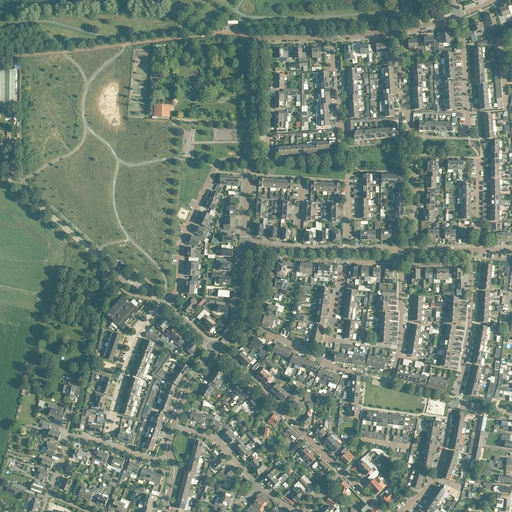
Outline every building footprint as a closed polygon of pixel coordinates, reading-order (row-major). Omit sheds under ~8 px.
[(507,7),(505,8),(505,7),(503,8),(504,8),(500,9),(503,17),(499,18),(500,21),(500,23),(501,24),(508,21),(506,16),(511,13),(511,8),(511,6),(507,7)] [(483,22),(484,27),(484,28),(497,24),(495,19),(495,18),(494,18),(493,15),(485,17),(487,21),(485,22),(485,21),(483,22)] [(484,29),(483,27),(482,23),(479,23),(478,21),(470,23),(473,32),(480,30),(481,34),(485,32),(484,29)] [(439,39),(439,45),(443,45),(443,43),(450,43),(449,33),(441,34),(442,39),(439,39)] [(434,43),(434,41),(433,37),(424,38),(425,47),(434,46),(434,51),(438,50),(438,43),(434,43)] [(409,49),(414,48),(417,48),(417,51),(421,51),(421,48),(421,43),(417,43),(417,40),(408,41),(409,49)] [(390,56),(389,46),(385,47),(385,44),(376,44),(377,53),(386,53),(386,57),(390,56)] [(356,49),(357,55),(357,57),(361,56),(361,55),(368,54),(369,63),(374,62),(372,45),(360,46),(360,49),(356,49)] [(353,56),(357,55),(356,49),(353,49),(353,50),(352,50),(352,47),(344,47),(345,54),(344,54),(344,60),(353,59),(353,56)] [(283,63),(289,62),(289,58),(288,48),(282,48),(282,49),(280,49),(280,50),(275,50),(276,59),(276,58),(283,57),(283,63)] [(299,67),(303,67),(304,72),(308,72),(306,52),(303,53),(304,55),(303,55),(302,49),(294,50),(295,59),(299,59),(299,62),(299,67)] [(317,58),(317,63),(321,63),(320,49),(312,49),(313,58),(317,58)] [(0,108),(15,108),(15,70),(0,69),(0,108)] [(288,102),(288,95),(293,95),(298,95),(298,92),(287,92),(283,92),(280,92),(280,95),(278,95),(275,95),(275,101),(284,102),(286,102),(288,102)] [(454,105),(445,105),(446,111),(446,112),(454,112),(454,110),(454,106),(457,105),(457,103),(454,104),(454,105)] [(154,116),(167,117),(167,106),(155,105),(154,116)] [(275,115),(275,122),(282,122),(285,122),(288,122),(288,112),(287,112),(278,112),(278,115),(275,115)] [(320,121),(316,122),(316,130),(327,129),(327,126),(330,126),(329,121),(320,121)] [(275,122),(275,129),(278,129),(277,133),(287,132),(287,127),(285,127),(285,122),(282,122),(275,122)] [(0,137),(1,136),(5,139),(5,140),(9,141),(10,133),(5,133),(5,134),(0,130),(0,137)] [(429,172),(429,175),(436,175),(436,172),(439,172),(439,167),(438,167),(436,167),(424,167),(424,169),(426,169),(426,172),(429,172)] [(424,181),(424,183),(436,183),(439,183),(439,177),(436,177),(436,175),(429,175),(429,178),(426,178),(426,181),(424,181)] [(436,183),(424,183),(424,185),(426,185),(426,189),(428,189),(428,191),(435,191),(440,191),(439,189),(436,189),(436,183)] [(422,198),(422,200),(435,200),(435,191),(428,191),(428,195),(425,195),(425,198),(422,198)] [(214,192),(210,200),(215,202),(217,198),(219,199),(221,195),(214,192)] [(211,209),(210,212),(214,214),(216,211),(213,210),(217,203),(215,202),(210,200),(206,207),(211,209)] [(427,205),(427,208),(433,208),(437,208),(437,206),(435,205),(435,200),(422,200),(423,202),(425,202),(425,205),(427,205)] [(225,215),(225,218),(226,218),(231,219),(235,219),(235,216),(236,207),(237,207),(230,206),(230,207),(230,211),(228,211),(227,215),(225,215)] [(421,214),(421,217),(434,216),(434,217),(436,217),(436,214),(434,214),(433,208),(427,208),(427,211),(424,211),(424,214),(421,214)] [(204,213),(201,218),(209,222),(211,219),(213,220),(214,217),(215,215),(214,214),(210,212),(209,215),(204,213)] [(209,222),(201,218),(199,223),(206,227),(204,229),(209,232),(213,233),(214,230),(209,228),(210,226),(208,225),(209,222)] [(226,218),(226,222),(224,221),(223,230),(230,230),(231,226),(235,226),(235,219),(231,219),(226,218)] [(263,229),(267,229),(267,222),(268,222),(268,219),(264,218),(263,225),(256,224),(256,230),(255,230),(255,234),(255,236),(257,236),(257,237),(260,238),(260,237),(262,237),(263,229)] [(267,222),(267,229),(270,230),(269,238),(270,238),(270,239),(274,239),(276,239),(277,228),(271,227),(271,222),(268,222),(267,222)] [(329,222),(329,232),(329,239),(332,239),(332,242),(340,242),(340,232),(333,232),(333,225),(329,225),(329,222),(333,222),(332,222),(329,222)] [(368,240),(368,231),(364,231),(364,229),(363,228),(361,228),(361,222),(354,222),(354,231),(361,231),(361,240),(368,240)] [(284,225),(284,223),(281,223),(280,231),(283,232),(282,239),(284,240),(284,241),(287,241),(287,240),(288,240),(289,234),(290,234),(290,231),(289,231),(289,230),(287,229),(287,226),(287,225),(284,225)] [(200,235),(198,239),(201,240),(204,242),(209,232),(204,229),(198,227),(198,228),(197,227),(195,231),(196,232),(195,233),(200,235)] [(316,228),(310,228),(310,233),(306,233),(305,233),(305,237),(306,237),(306,242),(306,243),(309,243),(309,242),(310,242),(310,241),(313,241),(313,238),(316,238),(316,230),(316,228)] [(448,230),(442,230),(442,237),(445,237),(445,240),(448,240),(448,242),(450,242),(450,228),(449,228),(448,229),(448,230)] [(453,228),(450,228),(450,242),(452,242),(452,240),(455,240),(455,237),(458,237),(458,230),(453,230),(453,228)] [(458,230),(458,237),(461,237),(461,242),(463,242),(463,240),(467,240),(467,230),(464,230),(464,228),(458,228),(458,230)] [(442,230),(433,230),(433,242),(435,242),(435,240),(439,240),(439,237),(442,237),(442,230)] [(222,242),(233,243),(234,240),(235,236),(231,236),(231,235),(229,235),(229,231),(221,231),(221,234),(223,235),(222,242)] [(329,239),(329,232),(319,232),(319,242),(321,242),(321,243),(324,243),(324,242),(326,242),(326,239),(329,239)] [(201,240),(198,239),(193,236),(190,242),(190,243),(189,244),(189,245),(194,246),(195,245),(198,246),(201,240)] [(222,245),(221,256),(232,257),(233,250),(230,249),(230,246),(222,245)] [(192,261),(198,262),(199,258),(195,258),(195,249),(188,249),(188,258),(189,258),(189,261),(192,261)] [(232,270),(232,267),(231,267),(232,263),(226,263),(226,260),(217,259),(216,264),(219,264),(219,271),(227,272),(227,271),(231,271),(231,270),(232,270)] [(187,264),(187,270),(196,270),(196,265),(198,265),(198,262),(192,261),(192,264),(187,264)] [(287,267),(292,268),(293,264),(282,261),(282,265),(279,264),(277,270),(276,269),(276,272),(277,272),(276,273),(277,274),(278,274),(283,275),(285,275),(286,268),(287,267)] [(315,272),(314,278),(314,279),(317,279),(318,277),(323,278),(325,265),(319,265),(318,273),(315,272)] [(330,266),(325,265),(323,278),(329,279),(329,280),(332,281),(333,274),(330,274),(330,266)] [(349,279),(352,279),(352,277),(357,277),(357,268),(351,267),(351,270),(349,270),(349,279)] [(371,275),(368,275),(368,268),(361,268),(361,276),(365,276),(364,281),(368,281),(367,291),(370,291),(371,277),(371,276),(371,275)] [(373,269),(373,276),(371,276),(371,277),(376,278),(376,282),(379,282),(379,278),(380,278),(380,269),(373,269)] [(389,279),(389,284),(392,284),(393,273),(393,272),(393,270),(385,269),(385,279),(389,279)] [(195,276),(196,270),(187,270),(186,276),(192,276),(192,279),(199,280),(199,276),(195,276)] [(420,279),(420,275),(420,270),(412,270),(412,278),(409,278),(409,285),(415,285),(415,279),(420,279)] [(443,279),(442,270),(437,270),(437,275),(434,275),(434,274),(434,284),(440,284),(440,279),(443,279)] [(449,270),(442,270),(443,279),(446,279),(446,283),(452,283),(452,275),(449,275),(449,270)] [(454,270),(454,275),(454,279),(458,279),(458,289),(464,289),(464,276),(461,276),(461,270),(454,270)] [(216,280),(219,280),(219,284),(230,285),(230,283),(231,283),(231,280),(230,280),(231,277),(222,277),(223,273),(213,273),(212,278),(216,278),(216,279),(216,280)] [(185,288),(194,288),(199,289),(199,285),(198,285),(199,280),(192,279),(192,282),(186,282),(185,288)] [(275,279),(273,287),(278,288),(283,290),(284,285),(287,285),(288,280),(284,279),(283,281),(275,279)] [(194,288),(185,288),(185,294),(187,294),(187,297),(194,297),(194,294),(194,288)] [(230,291),(226,291),(212,290),(211,297),(229,298),(230,291)] [(283,295),(274,292),(271,300),(277,302),(276,304),(280,306),(281,303),(283,304),(285,299),(282,298),(283,295)] [(111,319),(114,321),(111,324),(116,329),(119,326),(123,330),(127,325),(125,324),(127,322),(129,323),(134,317),(132,316),(134,314),(135,315),(136,315),(140,311),(136,307),(138,304),(133,300),(131,302),(129,304),(127,302),(128,301),(129,301),(123,296),(106,315),(109,317),(110,315),(112,317),(111,318),(111,319)] [(413,296),(413,303),(422,303),(422,305),(425,305),(425,303),(422,302),(423,297),(413,296)] [(207,299),(201,298),(198,302),(193,298),(186,305),(183,309),(188,313),(196,305),(199,308),(203,304),(207,299)] [(218,308),(218,312),(227,314),(228,307),(225,306),(225,303),(217,302),(216,308),(218,308)] [(413,303),(412,309),(422,309),(422,311),(424,311),(425,309),(422,308),(422,305),(422,303),(413,303)] [(284,307),(281,306),(276,304),(275,307),(269,305),(266,312),(275,316),(277,311),(282,313),(284,307)] [(207,309),(204,306),(197,315),(200,317),(207,309)] [(412,309),(412,315),(422,315),(422,317),(424,317),(424,315),(422,315),(422,311),(422,309),(412,309)] [(201,324),(200,325),(201,325),(204,328),(205,329),(206,330),(206,329),(208,332),(209,332),(210,331),(211,331),(213,329),(213,328),(213,327),(214,327),(214,326),(213,326),(206,320),(206,319),(208,317),(205,314),(200,320),(203,323),(201,324)] [(422,315),(412,315),(412,321),(417,321),(417,323),(424,323),(424,317),(422,317),(422,315)] [(262,324),(261,327),(267,330),(269,326),(272,327),(273,323),(276,324),(278,319),(271,316),(271,318),(265,316),(262,324)] [(489,317),(478,317),(478,323),(484,323),(484,324),(492,325),(492,322),(488,322),(488,319),(491,319),(491,317),(489,317)] [(161,327),(159,329),(165,333),(170,327),(167,325),(169,323),(163,318),(158,325),(161,327)] [(309,332),(312,332),(313,331),(321,333),(323,326),(314,324),(313,329),(310,329),(309,332)] [(448,325),(447,331),(455,332),(455,333),(458,334),(459,332),(455,331),(456,327),(448,325)] [(171,337),(173,339),(179,332),(175,328),(173,330),(171,328),(165,334),(170,338),(171,337)] [(280,335),(287,338),(288,335),(290,331),(283,329),(280,335)] [(308,339),(311,339),(319,340),(321,333),(313,331),(312,332),(311,336),(309,335),(308,339)] [(447,331),(446,336),(454,337),(454,338),(457,339),(458,337),(454,336),(455,333),(455,332),(447,331)] [(112,332),(110,338),(120,341),(122,336),(112,332)] [(179,332),(173,339),(176,341),(174,342),(180,347),(185,341),(182,338),(184,336),(179,332)] [(479,332),(477,338),(485,340),(489,341),(490,334),(486,334),(479,332)] [(446,336),(445,341),(453,342),(453,343),(457,344),(457,342),(453,341),(454,338),(454,337),(446,336)] [(264,344),(264,345),(266,340),(259,337),(258,339),(256,337),(251,342),(258,349),(263,344),(264,344)] [(110,338),(109,343),(118,346),(120,341),(110,338)] [(311,339),(310,344),(307,343),(306,346),(309,347),(309,346),(317,348),(319,340),(311,339)] [(147,340),(145,345),(153,348),(155,343),(147,340)] [(444,346),(452,347),(452,348),(456,349),(456,347),(452,346),(453,343),(453,342),(445,341),(442,340),(441,345),(444,346)] [(187,351),(189,352),(192,356),(197,350),(195,348),(196,347),(191,342),(187,347),(185,345),(185,344),(180,349),(185,354),(187,351)] [(109,343),(107,348),(116,351),(118,346),(109,343)] [(273,352),(278,354),(281,347),(282,347),(283,346),(280,344),(280,346),(276,344),(273,352)] [(145,345),(143,350),(151,353),(153,348),(145,345)] [(476,345),(475,351),(486,353),(486,352),(487,347),(484,346),(476,345)] [(444,346),(443,351),(451,352),(451,353),(455,354),(455,352),(451,351),(452,348),(452,347),(444,346)] [(278,354),(283,356),(287,349),(288,349),(288,348),(285,347),(285,348),(282,347),(281,347),(278,354)] [(107,348),(105,353),(115,356),(116,351),(107,348)] [(237,358),(242,362),(248,355),(243,351),(244,350),(242,348),(238,352),(240,354),(237,358)] [(287,349),(283,356),(289,359),(292,352),(293,352),(293,350),(291,349),(290,351),(288,349),(287,349)] [(143,350),(141,355),(149,358),(151,353),(143,350)] [(440,355),(442,356),(450,357),(450,358),(454,359),(454,357),(451,356),(451,353),(451,352),(443,351),(440,350),(440,355)] [(475,351),(474,357),(482,358),(482,359),(485,359),(486,353),(475,351)] [(115,356),(105,353),(103,358),(113,361),(115,356)] [(290,362),(295,364),(299,357),(297,357),(295,355),(296,354),(293,353),(292,354),(293,355),(290,362)] [(141,355),(139,360),(147,364),(149,358),(141,355)] [(248,355),(242,362),(242,363),(244,366),(245,365),(247,367),(250,363),(252,365),(253,365),(257,361),(254,359),(253,360),(248,355)] [(295,364),(300,367),(304,359),(303,359),(300,358),(301,356),(298,355),(297,357),(299,357),(295,364)] [(366,365),(372,367),(374,357),(376,358),(377,355),(374,355),(374,357),(369,356),(368,357),(366,365)] [(364,364),(366,365),(368,357),(366,356),(365,357),(365,358),(359,357),(358,365),(364,366),(364,364)] [(380,357),(377,356),(376,358),(374,357),(372,367),(378,368),(380,359),(382,359),(383,357),(380,356),(380,357)] [(442,356),(441,361),(449,362),(449,363),(453,364),(453,362),(450,361),(450,358),(450,357),(442,356)] [(300,367),(306,369),(309,362),(308,361),(306,360),(306,359),(303,357),(303,359),(304,359),(300,367)] [(380,359),(378,368),(384,370),(385,364),(387,365),(388,358),(386,358),(385,360),(382,359),(380,359)] [(139,360),(137,365),(145,369),(147,364),(139,360)] [(306,369),(311,371),(314,364),(313,363),(311,362),(311,361),(309,360),(308,361),(309,362),(306,369)] [(449,362),(441,361),(440,366),(449,368),(448,368),(452,369),(452,367),(449,366),(449,363),(449,362)] [(181,362),(178,367),(186,372),(189,367),(181,362)] [(311,371),(309,375),(315,377),(316,374),(318,371),(320,366),(316,365),(317,363),(314,362),(313,363),(314,364),(311,371)] [(137,365),(135,370),(143,374),(145,369),(137,365)] [(176,365),(173,370),(183,377),(186,372),(178,367),(176,365)] [(284,374),(287,375),(288,373),(291,374),(293,369),(288,366),(284,374)] [(474,366),(473,372),(481,374),(484,375),(486,368),(485,368),(483,367),(482,368),(474,366)] [(215,368),(214,370),(223,376),(224,374),(227,375),(228,373),(218,367),(217,369),(215,368)] [(260,378),(262,380),(267,374),(269,372),(267,371),(266,371),(262,367),(261,367),(261,368),(257,372),(256,372),(258,374),(257,376),(259,379),(260,378)] [(317,376),(315,380),(320,383),(325,370),(320,368),(320,370),(318,373),(317,376)] [(143,374),(135,370),(133,376),(141,379),(142,376),(146,378),(147,375),(143,374)] [(174,374),(172,376),(180,381),(183,377),(173,370),(172,370),(171,371),(171,372),(174,374)] [(214,373),(212,376),(220,380),(223,376),(214,370),(213,372),(214,373)] [(325,385),(327,381),(330,373),(325,370),(320,383),(325,385)] [(396,378),(402,380),(404,371),(398,370),(396,378)] [(267,374),(262,380),(266,384),(268,382),(270,384),(272,382),(273,384),(277,380),(273,376),(275,374),(272,371),(269,373),(269,372),(267,374)] [(402,380),(408,381),(410,373),(404,371),(402,380)] [(422,376),(420,384),(425,386),(428,377),(428,378),(429,378),(430,374),(423,372),(422,376)] [(328,387),(329,387),(335,375),(330,373),(327,381),(329,382),(328,386),(328,387)] [(408,381),(414,383),(416,374),(410,373),(408,381)] [(414,383),(420,384),(422,376),(416,374),(414,383)] [(335,375),(329,387),(330,388),(331,388),(331,387),(332,388),(334,384),(337,385),(340,377),(335,375)] [(101,381),(103,382),(112,385),(113,380),(102,376),(101,381)] [(133,378),(131,383),(139,386),(143,386),(144,381),(141,380),(141,379),(133,376),(133,378)] [(180,381),(172,376),(169,381),(177,386),(180,381)] [(210,377),(208,379),(211,381),(209,383),(216,388),(217,389),(222,382),(220,380),(212,376),(211,378),(210,377)] [(429,381),(427,386),(433,388),(436,379),(438,379),(439,377),(436,376),(435,378),(430,377),(429,381)] [(271,390),(277,396),(283,389),(279,386),(282,382),(278,378),(277,380),(273,384),(275,386),(271,390)] [(433,388),(439,389),(442,380),(444,381),(444,378),(442,378),(441,380),(438,379),(436,379),(433,388)] [(442,380),(439,389),(445,391),(447,385),(448,386),(450,379),(448,379),(447,381),(444,381),(442,380)] [(63,393),(65,394),(66,394),(66,397),(74,399),(74,397),(78,398),(81,384),(74,382),(74,387),(68,385),(68,386),(64,385),(63,393)] [(202,389),(210,394),(213,396),(214,395),(214,394),(215,393),(215,392),(214,391),(216,388),(209,383),(208,386),(206,385),(205,387),(203,387),(202,389)] [(168,384),(166,389),(174,392),(176,387),(168,384)] [(235,393),(237,395),(244,388),(241,385),(241,386),(239,385),(233,391),(230,389),(227,393),(229,396),(231,394),(233,396),(235,393)] [(110,390),(101,387),(100,392),(108,395),(110,390)] [(244,388),(237,395),(240,397),(237,400),(239,402),(237,404),(239,407),(241,405),(244,402),(242,399),(248,393),(246,391),(247,391),(244,388)] [(160,393),(164,394),(172,397),(174,392),(166,389),(165,391),(161,390),(160,393)] [(210,394),(202,389),(201,391),(202,391),(200,394),(207,399),(210,394)] [(283,389),(277,396),(283,401),(287,397),(289,399),(290,398),(292,395),(295,392),(292,390),(288,394),(283,389)] [(477,391),(468,389),(467,395),(475,397),(477,391)] [(96,396),(95,401),(104,404),(105,401),(107,402),(108,399),(103,398),(104,395),(96,392),(95,396),(96,396)] [(164,394),(162,399),(170,402),(172,397),(164,394)] [(317,404),(329,405),(330,398),(317,397),(317,404)] [(162,399),(160,404),(169,407),(170,402),(162,399)] [(250,406),(252,408),(256,412),(256,411),(256,412),(257,412),(258,412),(259,411),(259,410),(259,409),(258,409),(261,406),(253,399),(250,403),(247,400),(242,405),(247,410),(250,406)] [(104,404),(95,401),(93,407),(92,406),(91,410),(99,412),(100,409),(105,410),(105,407),(103,407),(104,404)] [(302,421),(306,425),(312,419),(310,417),(311,416),(311,409),(314,409),(314,405),(312,405),(312,403),(307,403),(308,415),(302,421)] [(56,410),(57,407),(49,404),(48,407),(52,408),(49,416),(55,418),(55,419),(54,419),(53,423),(62,426),(63,422),(62,421),(62,420),(63,420),(65,413),(56,410)] [(169,407),(160,404),(158,410),(167,413),(169,407)] [(77,423),(76,423),(76,426),(77,426),(76,429),(84,431),(86,421),(85,421),(86,417),(89,418),(90,411),(84,410),(82,416),(81,421),(78,420),(77,423)] [(195,422),(198,423),(201,414),(196,413),(196,412),(192,411),(192,412),(190,411),(190,410),(189,411),(188,416),(191,416),(190,419),(193,420),(193,422),(193,423),(195,423),(195,422)] [(456,417),(456,420),(456,421),(463,422),(464,417),(464,416),(464,413),(456,411),(455,417),(456,417)] [(151,416),(154,417),(163,420),(165,415),(161,414),(156,412),(155,415),(152,413),(151,416)] [(205,420),(208,421),(211,415),(206,414),(206,416),(201,414),(198,423),(204,424),(205,420)] [(270,416),(268,419),(269,420),(268,422),(271,425),(271,424),(274,427),(277,423),(280,420),(274,414),(272,417),(270,416)] [(209,426),(214,429),(218,422),(218,421),(220,417),(217,415),(216,415),(215,418),(211,415),(208,421),(211,422),(209,426)] [(152,422),(153,423),(161,425),(163,420),(154,417),(152,422)] [(92,432),(95,432),(97,423),(94,423),(94,422),(94,421),(94,420),(93,419),(92,418),(90,418),(89,418),(87,428),(90,429),(89,434),(92,434),(92,432)] [(41,420),(45,422),(44,423),(42,427),(43,428),(46,429),(47,429),(48,429),(48,431),(50,433),(48,438),(50,439),(55,440),(58,441),(60,434),(57,433),(58,432),(57,432),(59,427),(60,427),(41,420)] [(455,423),(455,425),(455,426),(462,428),(463,422),(456,421),(456,420),(454,420),(454,423),(455,423)] [(97,423),(95,432),(98,433),(97,435),(100,436),(101,431),(104,431),(105,423),(97,421),(97,423)] [(328,431),(328,429),(328,422),(325,421),(325,426),(323,424),(319,428),(318,429),(315,433),(321,438),(325,434),(328,431)] [(150,422),(149,424),(153,425),(152,428),(160,431),(162,425),(161,425),(153,423),(152,422),(150,422)] [(221,428),(224,430),(228,425),(224,423),(223,424),(218,422),(214,429),(218,432),(221,428)] [(223,436),(227,440),(233,434),(235,431),(232,428),(233,427),(230,423),(228,425),(224,430),(226,432),(223,436)] [(454,428),(454,431),(454,432),(461,433),(462,428),(455,426),(455,425),(453,425),(453,428),(454,428)] [(117,439),(122,441),(126,432),(126,431),(126,430),(124,430),(123,429),(122,429),(120,428),(120,431),(117,439)] [(152,428),(150,433),(158,436),(160,431),(152,428)] [(263,428),(261,436),(268,437),(270,429),(263,428)] [(300,437),(289,428),(286,432),(284,435),(288,438),(289,437),(296,442),(300,437)] [(122,441),(127,443),(131,434),(132,432),(126,430),(126,431),(126,432),(122,441)] [(477,430),(475,446),(481,447),(483,437),(487,438),(488,432),(477,430)] [(453,434),(453,437),(453,438),(460,439),(461,433),(454,432),(454,431),(452,431),(452,434),(453,434)] [(131,434),(127,443),(133,445),(137,434),(132,432),(131,434)] [(150,433),(148,438),(156,441),(158,436),(150,433)] [(234,441),(236,443),(240,439),(238,436),(237,437),(233,434),(227,440),(230,444),(234,441)] [(505,448),(511,448),(511,442),(510,442),(510,435),(502,434),(501,442),(501,447),(505,448)] [(325,441),(324,442),(326,444),(327,445),(330,448),(337,441),(337,435),(334,435),(333,437),(331,435),(330,436),(328,438),(325,441)] [(343,446),(339,450),(343,454),(346,451),(347,450),(350,440),(350,439),(350,436),(348,436),(347,438),(346,443),(343,446)] [(452,440),(452,442),(452,443),(460,445),(460,439),(453,438),(453,437),(451,436),(451,439),(452,440)] [(148,438),(146,443),(154,446),(156,441),(148,438)] [(235,449),(239,453),(245,447),(242,443),(243,442),(240,439),(236,443),(238,446),(235,449)] [(45,453),(54,456),(57,448),(56,448),(57,444),(48,441),(47,445),(48,445),(45,453)] [(337,441),(330,448),(335,452),(342,446),(337,441)] [(452,443),(452,442),(450,442),(450,445),(451,445),(451,449),(458,451),(459,447),(461,448),(462,447),(462,445),(460,445),(452,443)] [(154,446),(146,443),(144,448),(153,451),(154,451),(155,448),(154,448),(154,446)] [(295,443),(290,449),(294,452),(299,446),(295,443)] [(245,447),(239,453),(243,457),(246,454),(248,457),(253,453),(250,450),(252,448),(248,444),(245,447)] [(304,461),(308,457),(312,452),(310,450),(309,451),(306,448),(304,446),(296,454),(299,456),(301,454),(303,456),(301,457),(299,459),(299,462),(300,463),(301,463),(300,464),(304,461)] [(475,446),(472,459),(478,461),(479,457),(480,458),(481,452),(480,452),(481,447),(475,446)] [(76,459),(82,461),(84,453),(82,452),(82,450),(80,449),(79,450),(76,449),(76,450),(72,448),(70,455),(73,456),(72,459),(76,460),(76,459)] [(84,453),(82,461),(87,462),(86,465),(89,466),(91,459),(93,455),(90,453),(90,452),(88,451),(87,453),(84,453)] [(95,460),(100,462),(104,453),(99,451),(98,452),(95,451),(93,457),(91,463),(94,464),(95,460)] [(343,454),(340,457),(341,458),(347,465),(353,458),(354,457),(353,457),(353,456),(351,454),(350,455),(346,451),(343,454)] [(309,466),(311,468),(314,465),(317,462),(315,459),(313,456),(315,454),(312,452),(308,457),(304,461),(307,464),(308,463),(310,465),(309,466)] [(104,467),(107,468),(108,465),(109,462),(107,461),(109,455),(104,453),(100,462),(105,464),(104,467)] [(53,459),(55,460),(50,458),(40,455),(39,457),(42,458),(42,459),(43,459),(41,466),(46,468),(51,469),(52,465),(53,462),(52,462),(53,459)] [(445,462),(446,463),(447,462),(455,464),(456,459),(449,456),(448,457),(447,460),(446,460),(445,462)] [(108,465),(107,468),(110,470),(111,468),(115,470),(116,468),(120,458),(114,457),(111,466),(108,465)] [(358,467),(362,471),(371,463),(365,457),(358,463),(360,465),(358,467)] [(120,458),(116,468),(121,470),(123,465),(125,460),(120,458)] [(217,458),(209,465),(212,468),(213,467),(217,471),(225,465),(222,462),(223,461),(222,459),(221,460),(220,460),(217,458)] [(255,458),(250,463),(254,468),(253,469),(259,475),(267,469),(260,462),(259,463),(255,458)] [(314,465),(311,468),(312,468),(319,475),(328,466),(323,461),(319,464),(317,462),(314,465)] [(128,467),(127,472),(132,474),(135,464),(130,462),(128,467)] [(372,474),(376,470),(377,469),(371,463),(362,471),(366,476),(368,474),(370,476),(372,474)] [(138,480),(141,473),(139,471),(140,466),(135,464),(132,474),(131,477),(136,479),(138,480)] [(416,470),(415,474),(414,475),(424,478),(426,471),(421,470),(417,468),(414,467),(413,469),(416,470)] [(441,473),(443,474),(443,473),(451,475),(453,470),(445,467),(445,468),(444,471),(442,470),(441,473)] [(35,477),(42,479),(47,481),(48,481),(49,479),(48,478),(49,475),(47,474),(48,471),(43,469),(39,468),(37,474),(36,473),(35,477)] [(144,479),(148,470),(143,468),(141,473),(138,480),(143,481),(144,479)] [(224,469),(218,475),(225,482),(227,480),(231,483),(237,478),(234,475),(231,471),(228,474),(224,469)] [(144,479),(149,481),(153,472),(148,470),(144,479)] [(367,486),(372,490),(381,482),(384,479),(382,478),(380,478),(378,476),(378,474),(379,473),(376,470),(372,474),(375,478),(367,486)] [(149,481),(154,483),(158,474),(153,472),(149,481)] [(269,485),(272,488),(278,483),(280,485),(288,478),(285,474),(278,480),(271,473),(264,479),(267,482),(266,483),(269,486),(269,485)] [(414,476),(413,480),(413,481),(422,484),(424,478),(414,475),(415,474),(412,473),(411,475),(414,476)] [(158,474),(154,483),(160,485),(163,476),(158,474)] [(75,487),(77,480),(71,478),(70,481),(66,479),(61,489),(68,492),(71,485),(75,487)] [(298,481),(299,481),(303,486),(310,493),(314,489),(310,485),(309,486),(301,478),(298,481)] [(413,481),(413,480),(410,479),(409,481),(412,482),(411,487),(420,490),(422,484),(413,481)] [(42,495),(45,487),(44,487),(45,484),(40,482),(35,480),(34,483),(33,483),(30,490),(34,492),(42,495)] [(292,489),(295,492),(301,498),(305,493),(300,488),(303,486),(299,481),(294,486),(295,487),(292,489)] [(78,496),(84,499),(88,489),(85,488),(85,483),(81,482),(78,488),(76,493),(79,494),(78,496)] [(341,488),(338,495),(346,497),(346,496),(351,497),(350,491),(348,489),(349,488),(344,482),(339,486),(341,488)] [(383,484),(381,482),(372,490),(376,495),(386,486),(384,483),(383,484)] [(438,487),(435,491),(445,498),(448,493),(446,492),(448,487),(448,486),(444,485),(443,490),(438,487)] [(9,486),(7,491),(17,495),(18,493),(19,490),(9,486)] [(381,500),(386,506),(391,502),(391,503),(393,501),(393,499),(391,497),(393,496),(390,492),(393,489),(391,486),(385,491),(388,494),(381,500)] [(94,500),(95,497),(99,489),(95,487),(92,491),(88,489),(84,499),(90,501),(91,499),(94,500)] [(221,493),(220,498),(230,501),(231,499),(230,498),(231,495),(230,495),(231,492),(227,490),(217,487),(216,492),(221,493)] [(99,489),(95,497),(98,498),(97,503),(105,506),(108,499),(108,498),(108,497),(108,496),(104,494),(103,495),(102,496),(101,495),(103,489),(100,488),(99,489)] [(295,492),(293,495),(289,491),(288,492),(281,498),(289,504),(293,500),(296,503),(301,498),(295,492)] [(435,491),(432,496),(442,502),(445,498),(435,491)] [(257,498),(255,501),(263,506),(265,502),(267,503),(270,498),(261,492),(260,494),(259,493),(256,497),(257,498)] [(32,502),(29,510),(35,511),(37,511),(41,501),(38,500),(39,497),(30,494),(28,501),(32,502)] [(146,494),(144,501),(154,504),(155,500),(156,500),(157,497),(155,497),(146,494)] [(494,504),(495,504),(510,506),(510,500),(505,500),(503,500),(500,499),(501,494),(495,494),(494,504)] [(429,500),(439,507),(441,508),(442,506),(440,505),(442,502),(432,496),(429,500)] [(114,509),(117,510),(120,502),(115,500),(116,498),(113,497),(108,508),(111,509),(111,510),(113,511),(114,509)] [(120,502),(117,510),(119,511),(125,511),(126,510),(130,502),(122,498),(120,502)] [(230,501),(220,498),(219,498),(217,498),(215,502),(214,505),(221,508),(226,509),(227,506),(228,503),(229,503),(230,501)] [(327,502),(331,504),(333,506),(336,502),(329,498),(327,502)] [(429,500),(426,505),(434,509),(435,508),(437,509),(439,507),(429,500)] [(144,501),(142,508),(152,511),(154,504),(144,501)] [(252,503),(249,508),(255,511),(260,511),(261,511),(260,510),(263,506),(255,501),(253,504),(252,503)] [(364,511),(369,508),(364,503),(359,508),(361,511),(360,511),(364,511)]
